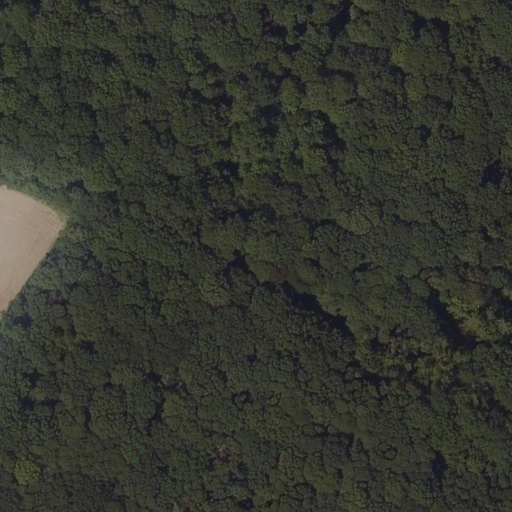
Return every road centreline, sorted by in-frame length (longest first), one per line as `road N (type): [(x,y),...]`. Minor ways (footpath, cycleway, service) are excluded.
road 1 (track): [(511,418),(237,264),(100,204)]
road 2 (track): [(100,204),(41,259),(0,317)]
